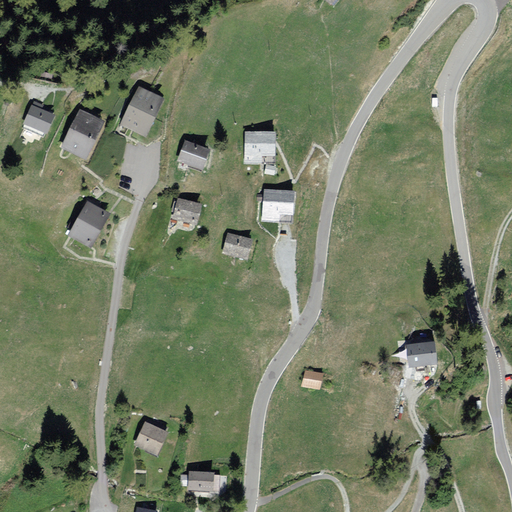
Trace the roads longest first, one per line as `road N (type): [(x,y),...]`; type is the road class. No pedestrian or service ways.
road 1 (unclassified): [(250,511),(265,395),(311,312),(343,158),(382,86),(452,0)]
road 2 (unclassified): [(480,0),(487,21),(459,71),(448,112),(466,268),(511,478)]
road 3 (track): [(105,511),(101,398),(121,257),(147,165)]
road 4 (track): [(390,511),(423,449),(438,451),(462,511)]
road 5 (track): [(252,508),(326,477),(340,487),(347,511)]
